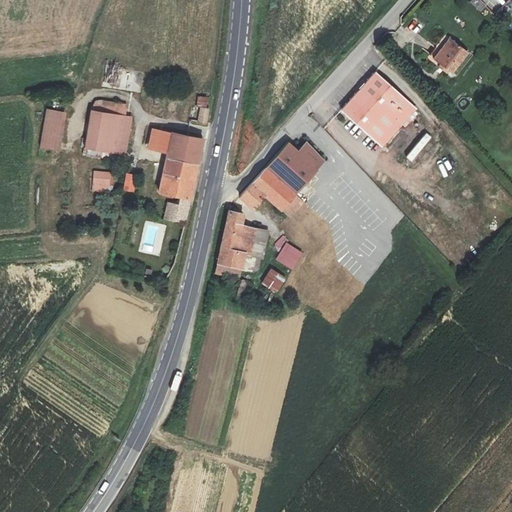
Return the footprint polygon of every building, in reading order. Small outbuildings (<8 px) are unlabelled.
[(478,0),(471,0),(470,2),(480,11),(485,6),(478,0)] [(482,0),(491,8),(498,0),(482,0)] [(449,38),(433,59),(440,64),(448,70),(451,73),(468,53),(449,38)] [(440,64),(438,67),(446,73),(448,70),(440,64)] [(374,72),(341,110),(382,147),(416,109),(374,72)] [(195,120),(206,120),(206,116),(208,104),(198,102),(195,120)] [(62,112),(46,109),(39,148),(56,150),(62,112)] [(133,119),(93,114),(88,151),(129,155),(133,119)] [(430,125),(399,148),(407,159),(438,137),(430,125)] [(172,149),(175,134),(153,132),(151,148),(172,149)] [(175,134),(172,149),(163,189),(180,196),(178,207),(176,219),(186,221),(202,136),(175,134)] [(264,193),(289,216),(303,201),(296,194),(307,181),(325,161),(308,142),(299,150),(291,142),(239,196),(251,207),(264,193)] [(113,192),(113,171),(93,171),(93,191),(113,192)] [(296,194),(303,201),(304,200),(315,189),(307,181),(296,194)] [(178,207),(168,206),(166,217),(176,219),(178,207)] [(255,229),(240,226),(243,215),(241,213),(228,210),(217,263),(241,268),(244,254),(250,255),(255,229)] [(138,251),(159,256),(166,227),(145,222),(138,251)] [(262,257),(267,232),(255,229),(250,255),(244,254),(241,268),(241,269),(249,271),(256,266),(258,256),(262,257)] [(292,270),(303,253),(286,242),(275,259),(292,270)] [(241,268),(217,263),(215,273),(238,278),(241,269),(241,268)] [(271,269),(262,283),(275,292),(284,278),(271,269)] [(250,282),(241,279),(235,300),(244,303),(250,282)]
